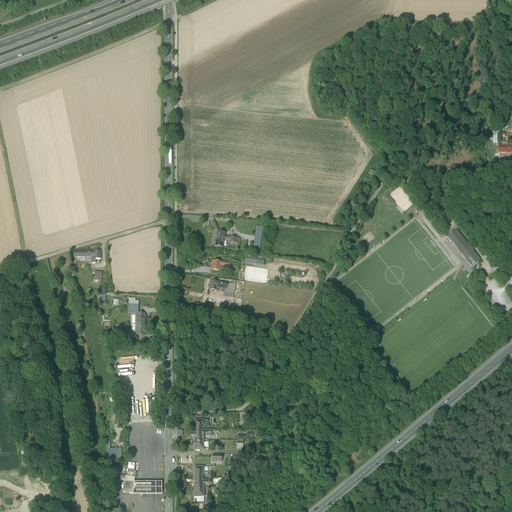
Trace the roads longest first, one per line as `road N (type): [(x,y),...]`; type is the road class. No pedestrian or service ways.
road 1 (unclassified): [(168,0),(168,511)]
road 2 (track): [(511,169),(382,183),(248,406),(168,415)]
road 3 (track): [(74,511),(26,262)]
road 4 (primary): [(316,511),(511,349)]
road 5 (track): [(0,89),(168,23)]
road 6 (motorway): [(0,64),(160,0)]
road 7 (track): [(26,262),(168,221)]
road 8 (track): [(26,262),(0,122)]
road 9 (motorway): [(131,0),(0,51)]
road 10 (track): [(511,23),(385,22)]
